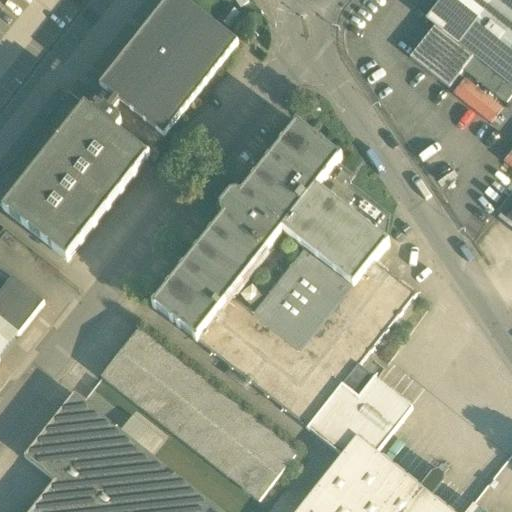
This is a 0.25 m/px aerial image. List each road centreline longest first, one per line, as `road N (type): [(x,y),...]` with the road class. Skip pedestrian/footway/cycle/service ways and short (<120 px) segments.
road 1 (unclassified): [(301,25),(0,439)]
road 2 (unclassified): [(301,25),(511,335)]
